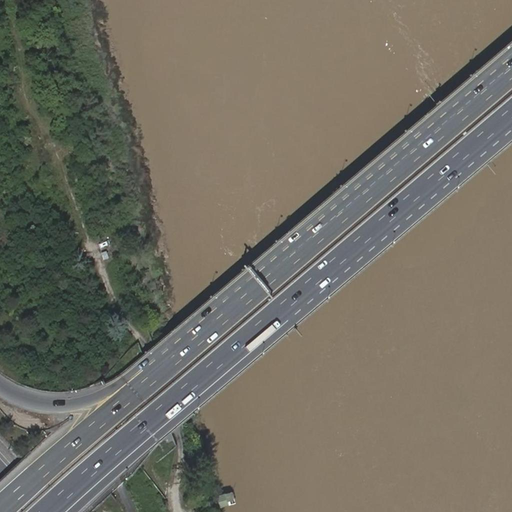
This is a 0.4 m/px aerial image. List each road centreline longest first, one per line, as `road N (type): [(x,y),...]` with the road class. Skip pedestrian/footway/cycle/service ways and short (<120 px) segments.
road 1 (trunk): [(47,511),(511,111)]
road 2 (track): [(6,72),(72,169),(94,255),(146,349),(176,432),(175,511)]
road 3 (trunk): [(511,72),(191,345)]
road 4 (trunk): [(191,345),(0,510)]
road 5 (trunk): [(191,345),(77,403),(46,405),(0,387)]
